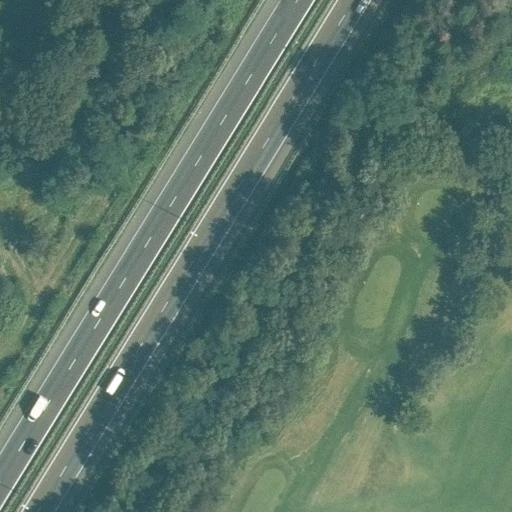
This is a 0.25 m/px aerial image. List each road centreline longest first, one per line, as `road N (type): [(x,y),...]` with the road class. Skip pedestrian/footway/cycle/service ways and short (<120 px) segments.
road 1 (motorway): [(39,511),(354,0)]
road 2 (motorway): [(296,0),(0,478)]
road 3 (track): [(361,511),(445,284),(480,162),(511,106)]
